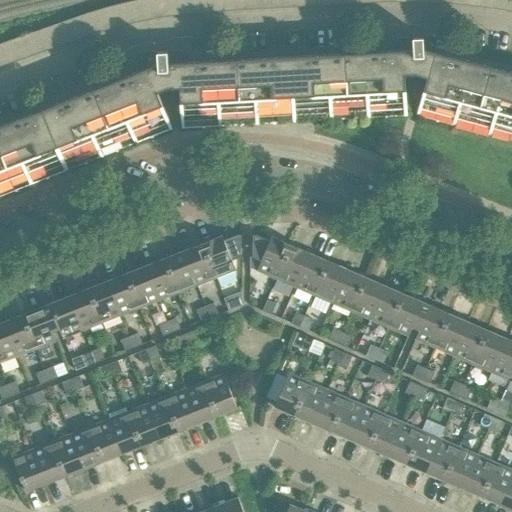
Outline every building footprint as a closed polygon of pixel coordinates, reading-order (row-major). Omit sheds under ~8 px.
[(139,22),(136,0),(135,0),(124,3),(128,24),(139,22)] [(150,20),(147,0),(136,0),(139,22),(150,20)] [(161,18),(159,0),(147,0),(150,20),(161,18)] [(173,16),(170,0),(159,0),(161,18),(173,16)] [(184,14),(182,0),(170,0),(173,16),(184,14)] [(195,13),(194,0),(182,0),(184,14),(195,13)] [(207,12),(205,0),(194,0),(195,13),(207,12)] [(218,11),(217,0),(205,0),(207,12),(218,11)] [(230,11),(229,0),(217,0),(218,11),(230,11)] [(242,10),(241,0),(229,0),(230,11),(242,10)] [(254,9),(253,0),(241,0),(242,10),(254,9)] [(265,9),(264,0),(253,0),(254,9),(265,9)] [(277,8),(276,0),(264,0),(265,9),(277,8)] [(289,7),(288,0),(276,0),(277,8),(289,7)] [(490,8),(490,0),(478,0),(478,7),(490,8)] [(501,10),(503,0),(490,0),(490,8),(501,10)] [(511,11),(511,0),(503,0),(501,10),(511,11)] [(128,24),(124,3),(111,6),(117,27),(128,24)] [(117,27),(111,6),(100,9),(106,30),(117,27)] [(106,30),(100,9),(89,12),(95,34),(106,30)] [(95,34),(89,12),(77,16),(84,37),(88,35),(93,34),(95,34)] [(84,37),(77,16),(65,20),(72,41),(84,37)] [(72,41),(65,20),(54,24),(61,45),(72,41)] [(61,45),(54,24),(42,28),(50,49),(61,45)] [(50,49),(42,28),(31,32),(38,53),(50,49)] [(38,53),(31,32),(20,36),(27,57),(38,53)] [(27,57),(20,36),(8,40),(16,61),(27,57)] [(511,73),(438,53),(435,52),(437,43),(437,41),(437,39),(435,37),(433,36),(431,36),(395,38),(396,50),(290,56),(294,122),(313,121),(313,122),(315,122),(315,121),(346,119),(346,120),(349,120),(349,119),(383,117),(383,118),(386,118),(386,117),(406,116),(404,74),(414,74),(426,77),(416,115),(436,121),(435,122),(438,123),(438,121),(472,130),(471,132),(474,132),(474,131),(504,139),(504,140),(506,141),(506,140),(511,141),(511,73)] [(16,61),(8,40),(0,43),(0,52),(4,65),(16,61)] [(118,150),(150,138),(150,139),(153,138),(152,137),(171,129),(157,92),(169,88),(179,87),(181,128),(201,127),(201,129),(204,128),(204,127),(238,125),(238,126),(241,126),(241,125),(272,123),(272,125),(275,125),(274,123),(294,122),(290,56),(184,62),(183,50),(147,52),(145,52),(143,53),(142,55),(142,57),(142,59),(146,68),(0,125),(0,196),(14,191),(14,192),(17,191),(16,190),(45,179),(46,180),(48,179),(48,178),(84,163),(84,164),(87,164),(87,162),(115,151),(116,152),(118,151),(118,150)] [(240,257),(240,235),(237,235),(223,240),(221,236),(202,243),(216,278),(235,270),(231,260),(240,257)] [(276,279),(290,245),(271,236),(269,241),(256,235),(252,235),(252,257),(260,261),(256,271),(276,279)] [(216,278),(202,243),(183,251),(197,285),(216,278)] [(294,287),(309,253),(290,245),(276,279),(294,287)] [(197,285),(183,251),(164,258),(178,293),(197,285)] [(313,295),(328,261),(309,253),(294,287),(313,295)] [(178,293),(164,258),(145,266),(159,300),(178,293)] [(331,303),(346,269),(328,261),(313,295),(331,303)] [(159,300),(145,266),(126,273),(140,308),(159,300)] [(350,312),(365,277),(346,269),(331,303),(350,312)] [(140,308),(126,273),(107,281),(121,315),(140,308)] [(369,320),(384,285),(365,277),(350,312),(369,320)] [(121,315),(107,281),(88,288),(102,323),(121,315)] [(388,328),(402,293),(384,285),(369,320),(388,328)] [(102,323),(88,288),(69,296),(83,330),(102,323)] [(407,336),(411,327),(422,302),(402,293),(388,328),(407,336)] [(83,330),(69,296),(45,305),(42,306),(52,332),(55,331),(59,330),(63,338),(83,330)] [(271,315),(275,303),(267,300),(262,311),(271,315)] [(434,348),(449,314),(424,303),(422,302),(411,327),(414,329),(418,331),(414,339),(434,348)] [(218,314),(213,303),(205,306),(209,318),(218,314)] [(55,341),(52,332),(42,306),(22,314),(36,349),(55,341)] [(209,318),(205,306),(196,310),(200,321),(209,318)] [(299,327),(304,316),(295,312),(290,323),(299,327)] [(36,349),(22,314),(3,322),(17,357),(36,349)] [(453,356),(467,322),(449,314),(434,348),(453,356)] [(308,331),(313,320),(304,316),(299,327),(308,331)] [(180,329),(175,318),(167,321),(171,333),(180,329)] [(171,333),(167,321),(158,325),(162,336),(171,333)] [(0,363),(17,357),(3,322),(0,322),(0,363)] [(471,364),(486,330),(467,322),(453,356),(471,364)] [(337,343),(342,332),(333,328),(328,340),(337,343)] [(490,372),(505,338),(486,330),(471,364),(490,372)] [(197,342),(193,331),(184,334),(189,345),(197,342)] [(345,347),(350,336),(342,332),(337,343),(345,347)] [(142,344),(137,333),(129,336),(133,348),(142,344)] [(189,345),(184,334),(175,337),(180,349),(189,345)] [(133,348),(129,336),(120,340),(124,351),(133,348)] [(308,351),(313,340),(304,336),(299,347),(308,351)] [(509,380),(511,372),(511,341),(505,338),(490,372),(509,380)] [(374,360),(379,348),(370,344),(365,356),(374,360)] [(159,357),(155,346),(146,349),(151,360),(159,357)] [(104,359),(99,348),(91,351),(95,363),(104,359)] [(382,363),(387,352),(379,348),(374,360),(382,363)] [(151,360),(146,349),(137,352),(142,364),(151,360)] [(338,364),(343,353),(334,349),(329,360),(338,364)] [(95,363),(91,351),(82,355),(86,366),(95,363)] [(346,367),(351,356),(343,353),(338,364),(346,367)] [(121,372),(117,360),(108,364),(113,375),(121,372)] [(113,375),(108,364),(99,367),(104,379),(113,375)] [(375,380),(380,369),(371,365),(366,376),(375,380)] [(420,380),(425,368),(416,365),(411,376),(420,380)] [(57,378),(53,366),(44,370),(48,381),(57,378)] [(429,383),(433,372),(425,368),(420,380),(429,383)] [(384,384),(388,372),(380,369),(375,380),(384,384)] [(48,381),(44,370),(35,373),(40,385),(48,381)] [(293,415),(308,381),(288,373),(274,407),(293,415)] [(236,408),(223,374),(203,381),(216,416),(236,408)] [(83,387),(79,376),(70,379),(74,391),(83,387)] [(74,391),(70,379),(61,383),(66,394),(74,391)] [(19,393),(15,381),(6,385),(10,396),(19,393)] [(216,416),(203,381),(184,389),(197,424),(216,416)] [(312,423),(327,389),(308,381),(293,415),(312,423)] [(413,396),(418,385),(409,381),(404,393),(413,396)] [(458,396),(462,385),(454,381),(449,392),(458,396)] [(10,396),(6,385),(0,387),(0,395),(2,400),(10,396)] [(421,400),(426,389),(418,385),(413,396),(421,400)] [(466,400),(471,388),(462,385),(458,396),(466,400)] [(197,424),(184,389),(165,396),(179,431),(197,424)] [(330,431),(345,397),(327,389),(312,423),(330,431)] [(45,402),(41,391),(32,394),(37,406),(45,402)] [(37,406),(32,394),(23,398),(28,409),(37,406)] [(179,431),(165,396),(146,404),(160,439),(179,431)] [(349,440),(364,405),(345,397),(330,431),(349,440)] [(495,412),(500,401),(491,397),(486,408),(495,412)] [(450,413),(455,401),(446,398),(441,409),(450,413)] [(459,416),(464,405),(455,401),(450,413),(459,416)] [(503,416),(508,405),(500,401),(495,412),(503,416)] [(160,439),(146,404),(127,411),(141,446),(160,439)] [(367,448),(382,413),(364,405),(349,440),(367,448)] [(141,446),(127,411),(108,419),(121,454),(141,446)] [(387,456),(402,422),(382,413),(367,448),(387,456)] [(488,429),(493,418),(484,414),(479,425),(488,429)] [(496,433),(501,421),(493,418),(488,429),(496,433)] [(121,454),(108,419),(89,426),(102,461),(121,454)] [(405,464),(420,430),(402,422),(387,456),(405,464)] [(102,461),(89,426),(70,434),(83,469),(102,461)] [(424,472),(439,438),(420,430),(405,464),(424,472)] [(83,469),(70,434),(51,441),(64,476),(83,469)] [(443,481),(458,446),(439,438),(424,472),(443,481)] [(64,476),(51,441),(32,449),(45,484),(64,476)] [(461,488),(476,454),(458,446),(443,481),(461,488)] [(45,484),(32,449),(12,457),(26,491),(45,484)] [(480,497),(495,462),(476,454),(461,488),(480,497)] [(499,505),(511,475),(511,469),(495,462),(480,497),(499,505)] [(511,510),(511,475),(499,505),(511,510)] [(243,511),(237,497),(218,505),(220,511),(243,511)]
